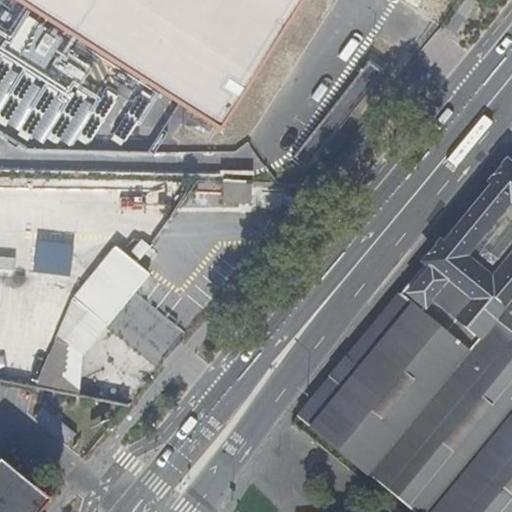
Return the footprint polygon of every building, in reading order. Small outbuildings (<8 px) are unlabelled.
[(301,0),(0,0),(0,1),(175,113),(215,138),(249,121),(239,102),(268,88),(259,69),(290,53),(281,34),(311,19),(301,0)] [(420,0),(434,10),(441,0),(420,0)] [(511,511),(511,166),(508,164),(293,424),(401,511),(511,511)] [(254,185),(227,184),(226,206),(254,207),(254,185)] [(137,294),(103,266),(74,302),(108,330),(137,294)] [(0,511),(44,511),(49,506),(0,463),(0,511)]
